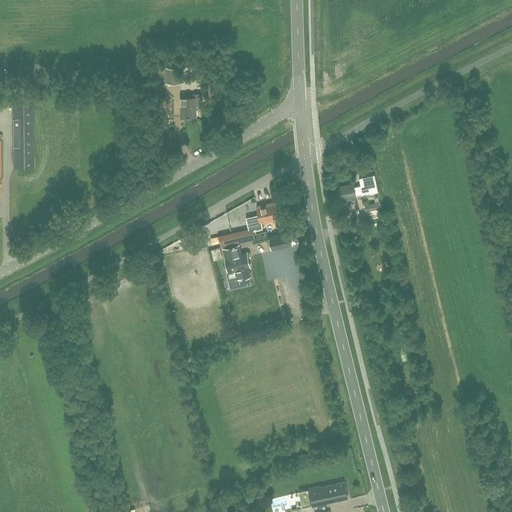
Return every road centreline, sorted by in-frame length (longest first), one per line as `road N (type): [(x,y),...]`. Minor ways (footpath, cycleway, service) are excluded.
road 1 (tertiary): [(383,511),(305,159)]
road 2 (unclassified): [(0,326),(305,159)]
road 3 (unclassified): [(0,273),(300,103)]
road 4 (track): [(318,152),(511,48)]
